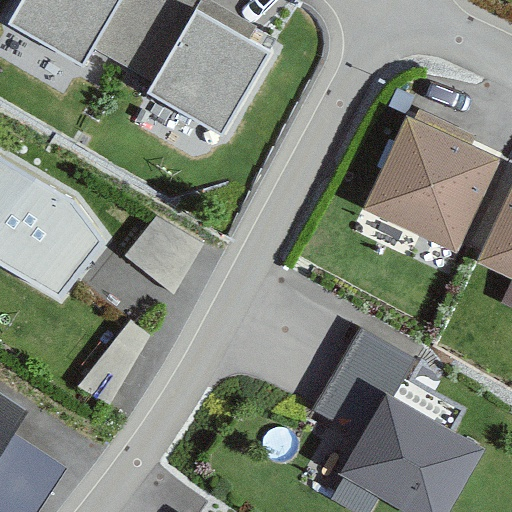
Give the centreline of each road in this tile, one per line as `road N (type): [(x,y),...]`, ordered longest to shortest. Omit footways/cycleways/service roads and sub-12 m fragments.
road 1 (residential): [(385,11),(168,407),(87,511)]
road 2 (residential): [(511,67),(385,11)]
